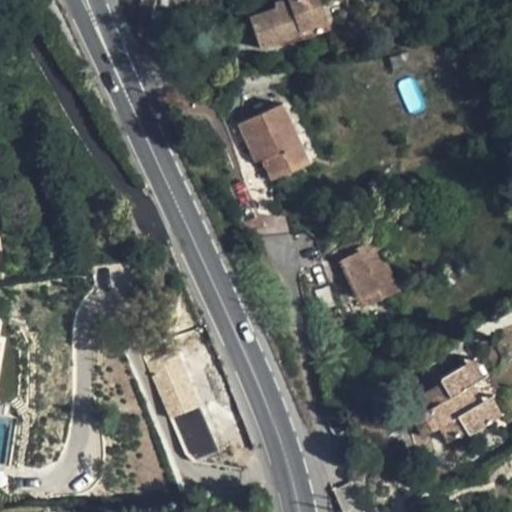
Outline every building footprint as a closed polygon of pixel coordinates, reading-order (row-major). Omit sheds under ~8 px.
[(260,49),(302,34),(301,30),(328,20),(321,0),(280,0),(274,2),(276,7),(249,17),(260,49)] [(283,103),(239,123),(254,155),(259,153),(272,179),(310,162),(283,103)] [(262,159),(259,153),(254,155),(256,161),(262,159)] [(339,259),(358,298),(375,290),(379,300),(399,290),(375,239),(357,247),(354,240),(335,249),(339,259)] [(375,290),(348,303),(353,313),(379,300),(375,290)] [(219,450),(176,350),(146,363),(185,454),(195,462),(219,450)] [(427,355),(409,364),(424,392),(442,381),(441,379),(427,355)] [(474,357),(464,363),(475,382),(485,377),(474,357)] [(432,406),(413,418),(424,436),(440,427),(449,442),(467,431),(468,433),(470,433),(471,433),(492,420),(481,402),(478,403),(468,387),(475,382),(464,363),(441,378),(441,379),(442,381),(424,392),(432,406)] [(491,396),(481,402),(492,420),(502,414),(491,396)] [(206,402),(200,405),(219,450),(226,447),(206,402)]
